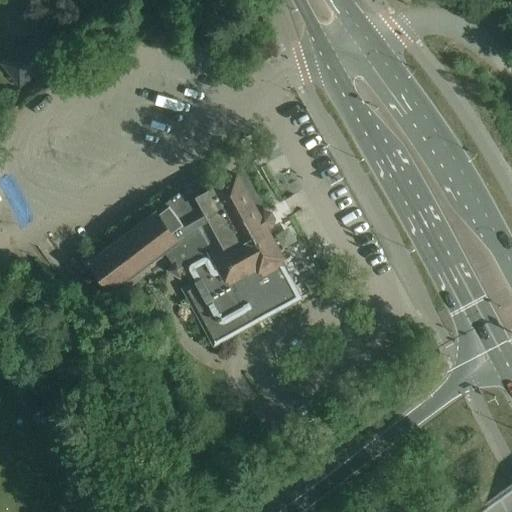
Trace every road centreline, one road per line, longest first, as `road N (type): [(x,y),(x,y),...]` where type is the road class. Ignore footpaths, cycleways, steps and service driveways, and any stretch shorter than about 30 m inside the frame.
road 1 (primary): [(328,56),(495,360)]
road 2 (primary): [(511,267),(455,162),(365,38)]
road 3 (motorway): [(495,360),(293,511)]
road 4 (unclassified): [(511,65),(434,23),(365,38)]
